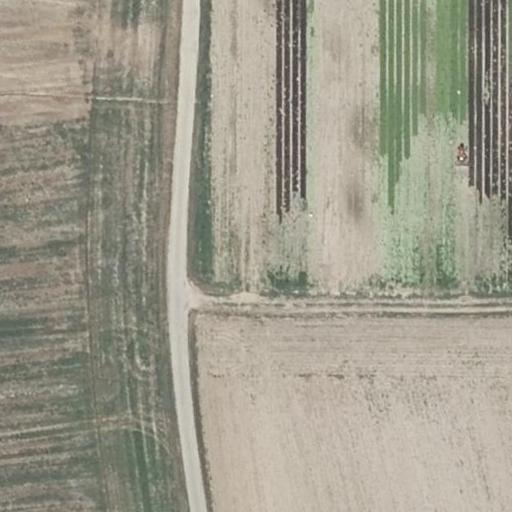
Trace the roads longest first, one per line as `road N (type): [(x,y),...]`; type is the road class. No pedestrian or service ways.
road 1 (unclassified): [(205,511),(181,309),(191,0)]
road 2 (track): [(181,309),(511,302)]
